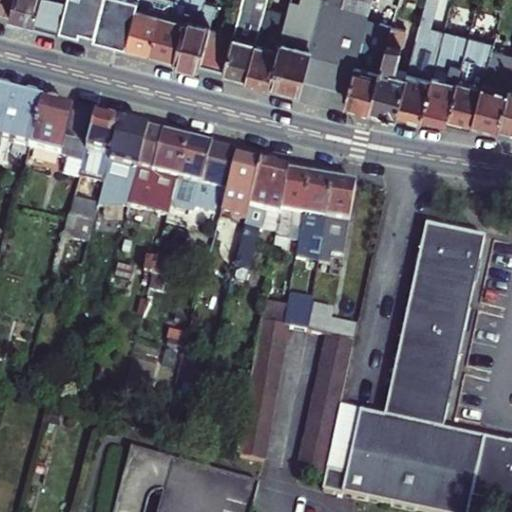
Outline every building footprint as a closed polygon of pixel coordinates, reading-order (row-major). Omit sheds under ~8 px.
[(38,0),(0,0),(0,10),(11,13),(18,15),(17,19),(33,23),(34,20),(38,0)] [(38,0),(34,20),(47,23),(58,26),(64,0),(38,0)] [(64,0),(82,5),(76,31),(84,33),(93,35),(99,9),(101,0),(64,0)] [(117,42),(126,44),(136,0),(101,0),(99,9),(117,14),(110,40),(117,42)] [(175,57),(188,0),(136,0),(126,44),(149,50),(175,57)] [(200,63),(209,27),(211,20),(198,18),(202,0),(188,0),(175,57),(188,60),(200,63)] [(234,72),(246,75),(259,23),(265,0),(240,0),(233,32),(223,69),(234,72)] [(269,81),(288,0),(277,0),(272,22),(277,23),(276,27),(259,23),(246,75),(256,77),(269,81)] [(301,74),(311,77),(320,40),(311,38),(310,40),(295,36),(303,0),(288,0),(269,81),(282,84),(297,88),(301,74)] [(361,38),(370,0),(319,0),(311,38),(320,40),(311,77),(329,82),(349,87),(361,38)] [(370,105),(386,40),(390,26),(379,23),(375,41),(361,38),(349,87),(345,100),(355,103),(370,107),(370,105)] [(386,40),(403,45),(407,30),(390,26),(386,40)] [(223,69),(233,32),(209,27),(200,63),(211,66),(223,69)] [(423,114),(423,113),(432,76),(418,73),(421,63),(423,64),(426,53),(420,51),(421,45),(427,47),(431,30),(418,28),(407,70),(398,108),(408,110),(423,114)] [(466,37),(446,116),(459,119),(472,122),(474,118),(494,37),(467,30),(466,37)] [(446,118),(446,116),(466,37),(454,34),(449,53),(438,50),(432,76),(423,113),(432,115),(446,118)] [(500,125),(501,122),(511,77),(511,64),(498,61),(503,39),(494,37),(474,118),(485,121),(500,125)] [(403,45),(386,40),(370,105),(384,108),(397,111),(398,108),(407,70),(398,67),(403,45)] [(511,77),(501,122),(511,124),(511,77)] [(0,137),(31,145),(41,107),(16,101),(0,96),(0,137)] [(82,165),(94,121),(66,114),(41,107),(31,145),(30,152),(82,165)] [(105,177),(110,158),(118,127),(107,124),(94,121),(82,165),(79,178),(104,184),(105,177)] [(125,161),(133,130),(118,127),(110,158),(125,161)] [(139,165),(147,134),(141,133),(133,130),(125,161),(139,165)] [(139,165),(138,171),(169,179),(162,185),(160,194),(168,197),(166,201),(173,203),(187,144),(164,138),(147,134),(139,165)] [(223,204),(234,160),(235,156),(208,150),(187,144),(173,203),(177,204),(178,200),(183,202),(187,185),(200,188),(194,210),(220,216),(223,204)] [(125,161),(110,158),(105,177),(135,184),(138,171),(139,165),(125,161)] [(250,211),(261,166),(248,163),(234,160),(223,204),(250,211)] [(282,218),(289,174),(274,170),(261,166),(250,211),(237,267),(252,271),(260,238),(254,236),(255,230),(262,232),(267,214),(282,218)] [(306,216),(313,178),(303,176),(289,174),(282,218),(279,234),(292,237),(296,214),(306,216)] [(323,263),(337,183),(326,181),(313,178),(306,216),(299,259),(323,263)] [(348,256),(361,186),(348,184),(337,183),(323,263),(334,264),(336,254),(348,256)] [(144,186),(135,184),(126,217),(140,220),(144,202),(142,196),(144,186)] [(431,224),(380,414),(337,403),(333,416),(329,430),(325,446),(321,460),(317,474),(316,478),(340,484),(339,490),(419,511),(460,511),(463,501),(504,511),(511,511),(511,451),(439,430),(489,241),(431,224)] [(499,244),(489,241),(439,430),(511,451),(511,440),(482,432),(484,426),(452,418),(499,244)] [(311,335),(316,304),(292,298),(287,328),(290,329),(311,335)] [(316,304),(311,335),(327,337),(327,336),(331,320),(335,309),(316,304)] [(331,320),(327,336),(352,343),(357,327),(331,320)] [(287,345),(290,329),(287,328),(263,322),(260,339),(287,345)] [(327,337),(323,351),(348,359),(352,343),(327,336),(327,337)] [(260,339),(258,355),(284,361),(287,345),(260,339)] [(348,359),(323,351),(320,365),(345,372),(348,359)] [(284,361),(258,355),(255,369),(282,376),(284,361)] [(320,365),(316,379),(341,386),(345,372),(320,365)] [(282,376),(255,369),(253,383),(279,390),(282,376)] [(341,386),(316,379),(312,394),(337,401),(341,386)] [(279,390),(253,383),(250,398),(277,405),(279,390)] [(312,394),(308,409),(333,416),(337,403),(337,401),(312,394)] [(250,398),(247,413),(275,420),(277,405),(250,398)] [(333,416),(308,409),(305,423),(329,430),(333,416)] [(275,420),(247,413),(244,428),(272,436),(275,420)] [(194,427),(169,420),(165,436),(190,443),(194,427)] [(305,423),(300,438),(325,446),(329,430),(305,423)] [(244,428),(242,443),(270,450),(272,436),(244,428)] [(325,446),(300,438),(297,452),(321,460),(325,446)] [(242,443),(239,457),(267,462),(270,450),(242,443)] [(321,460),(297,452),(293,466),(317,474),(321,460)] [(340,484),(316,478),(315,484),(339,490),(340,484)]
